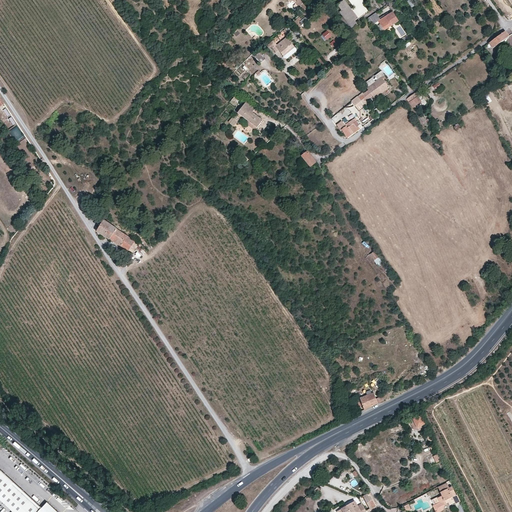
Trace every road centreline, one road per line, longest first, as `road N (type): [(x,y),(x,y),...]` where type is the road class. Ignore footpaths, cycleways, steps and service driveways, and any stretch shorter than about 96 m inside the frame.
road 1 (track): [(252,477),(0,87)]
road 2 (primary): [(511,311),(446,377),(311,447)]
road 3 (trunk): [(141,511),(103,461),(0,394)]
road 4 (primary): [(0,427),(96,509)]
road 5 (trunk): [(0,436),(101,511)]
road 6 (primary): [(311,447),(293,451),(206,511)]
